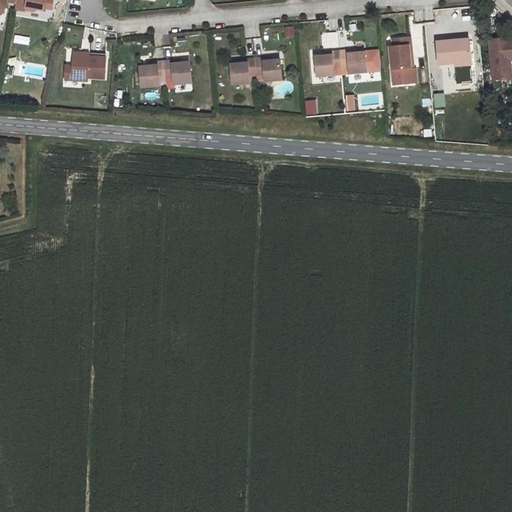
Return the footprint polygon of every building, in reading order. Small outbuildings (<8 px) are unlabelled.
[(52,9),(53,0),(16,0),(16,2),(15,9),(25,11),(25,10),(34,11),(37,9),(44,10),(45,8),(52,9)] [(471,24),(471,11),(457,12),(458,24),(471,24)] [(348,32),(357,32),(357,22),(348,22),(348,32)] [(293,35),(292,28),(284,29),(285,36),(293,35)] [(339,47),(338,32),(321,33),(323,49),(339,47)] [(412,83),(407,45),(410,45),(409,37),(391,39),(392,46),(389,47),(393,85),(412,83)] [(510,60),(510,56),(511,56),(511,38),(508,39),(508,38),(489,39),(493,80),(511,78),(510,60)] [(471,59),(469,39),(437,42),(439,64),(453,62),(453,65),(458,65),(458,60),(471,59)] [(416,82),(415,69),(413,69),(410,45),(407,45),(412,83),(416,82)] [(376,71),(374,51),(355,52),(348,53),(348,50),(340,51),(342,74),(376,71)] [(342,74),(340,51),(332,52),(332,54),(324,55),(315,56),(317,76),(342,74)] [(104,78),(105,57),(73,55),(72,66),(72,77),(80,77),(79,80),(87,81),(87,77),(104,78)] [(282,80),(280,59),(271,60),(263,61),(263,58),(255,59),(257,75),(257,81),(265,80),(265,81),(282,80)] [(250,83),(249,76),(257,75),(255,59),(247,59),(247,62),(240,63),(231,64),(233,84),(250,83)] [(166,78),(165,61),(157,62),(157,65),(149,66),(140,67),(142,87),(160,85),(159,78),(166,78)] [(192,82),(190,62),(180,63),(173,64),(173,61),(165,61),(166,78),(167,85),(167,89),(174,88),(174,84),(192,82)] [(72,77),(72,66),(65,66),(65,79),(79,80),(80,77),(72,77)] [(316,99),(304,100),(305,115),(317,114),(316,99)]
